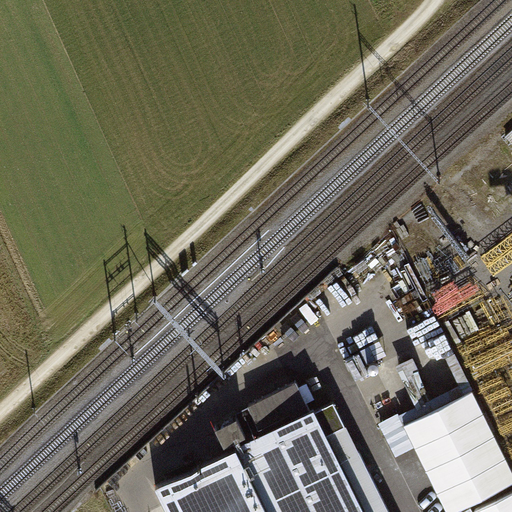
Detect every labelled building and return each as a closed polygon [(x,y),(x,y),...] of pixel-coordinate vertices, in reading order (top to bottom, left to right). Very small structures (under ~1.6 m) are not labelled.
[(263,432),(157,485),(170,511),(390,511),(360,449),(358,450),(341,459),(328,433),(346,424),(334,400),(316,409),(315,407),(311,409),(297,381),(249,404),(263,432)] [(511,468),(473,389),(404,423),(448,511),(451,511),(511,482),(511,468)] [(225,443),(246,432),(237,414),(216,425),(225,443)] [(358,450),(346,424),(328,433),(341,459),(358,450)] [(511,511),(511,490),(475,509),(476,511),(511,511)]
